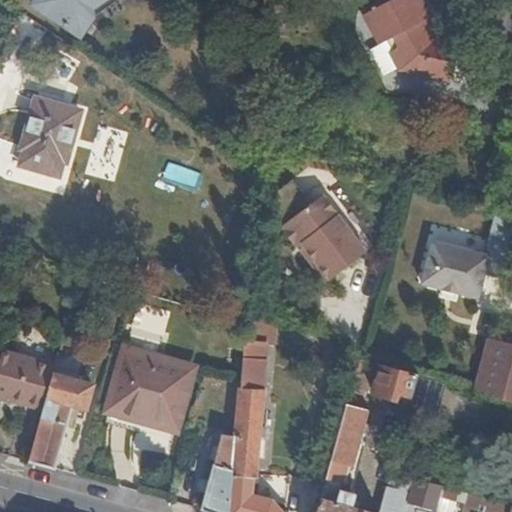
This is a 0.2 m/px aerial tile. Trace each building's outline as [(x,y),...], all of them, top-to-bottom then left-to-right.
[(37,0),(33,6),(81,39),(95,19),(92,11),(106,0),(37,0)] [(418,0),(395,0),(365,17),(381,45),(386,43),(402,70),(452,83),(461,49),(436,44),(430,32),(426,34),(421,25),(429,21),(418,0)] [(284,39),(270,37),(268,52),(281,54),(284,39)] [(67,163),(80,113),(36,101),(23,150),(25,151),(21,166),(60,177),(64,163),(67,163)] [(332,277),(368,249),(341,214),(326,194),(285,226),(299,246),(305,242),(332,277)] [(511,247),(511,219),(495,215),(485,254),(490,255),(485,275),(503,279),(511,247)] [(126,251),(133,234),(117,227),(109,244),(126,251)] [(485,275),(490,255),(485,254),(433,241),(422,284),(443,289),(457,293),(479,299),(485,275)] [(80,287),(82,278),(64,268),(60,282),(80,287)] [(117,288),(110,314),(124,318),(131,292),(117,288)] [(456,299),(457,293),(443,289),(442,295),(456,299)] [(274,325),(264,324),(263,335),(273,336),(274,325)] [(68,327),(61,357),(74,360),(82,332),(68,327)] [(236,440),(229,511),(282,511),(273,501),(252,496),(253,479),(256,479),(258,460),(264,461),(265,441),(260,439),(268,338),(244,335),(240,383),(236,440)] [(487,338),(470,393),(511,403),(511,345),(489,339),(487,338)] [(146,425),(164,360),(126,349),(107,415),(146,425)] [(45,411),(55,377),(58,367),(0,350),(0,398),(2,399),(45,411)] [(199,369),(164,360),(146,425),(181,435),(199,369)] [(360,361),(327,479),(342,484),(343,484),(347,473),(352,474),(354,467),(352,466),(368,412),(361,410),(373,365),(360,361)] [(418,377),(382,367),(373,394),(375,395),(373,402),(378,404),(373,424),(382,427),(390,400),(396,402),(399,394),(413,398),(418,377)] [(31,463),(56,470),(68,428),(74,405),(81,407),(87,408),(93,388),(55,377),(45,411),(43,421),(31,463)] [(437,426),(446,385),(436,382),(418,377),(413,398),(412,401),(407,418),(437,426)] [(0,408),(43,421),(45,411),(2,399),(0,404),(0,408)] [(68,428),(75,430),(81,407),(74,405),(68,428)] [(375,450),(382,427),(373,424),(370,423),(365,446),(375,450)] [(203,511),(206,511),(224,511),(229,439),(223,435),(203,511)] [(229,439),(224,511),(229,511),(236,440),(229,439)] [(406,496),(417,500),(422,480),(391,472),(387,486),(407,493),(406,496)] [(342,484),(327,479),(322,498),(336,503),(340,490),(342,484)] [(438,511),(439,511),(446,486),(422,480),(417,500),(414,508),(427,511),(438,511)] [(400,511),(406,496),(407,493),(387,486),(380,511),(400,511)] [(439,511),(442,511),(452,511),(458,490),(446,486),(439,511)] [(317,511),(368,511),(353,507),(356,495),(340,490),(336,503),(322,498),(317,511)] [(485,511),(489,499),(466,493),(461,511),(485,511)] [(510,511),(511,507),(511,505),(489,499),(485,511),(510,511)]
